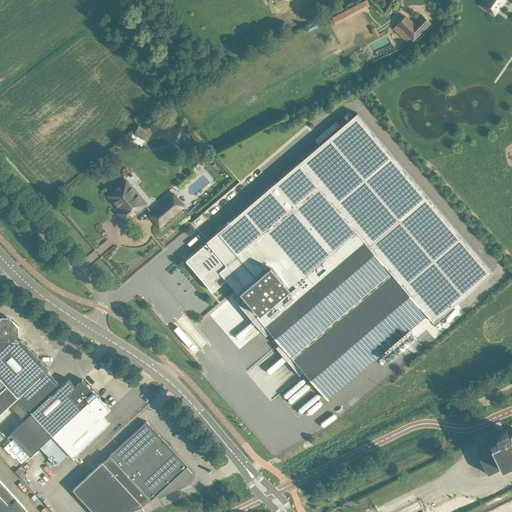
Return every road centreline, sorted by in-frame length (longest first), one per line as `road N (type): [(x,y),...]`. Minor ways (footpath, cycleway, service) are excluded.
road 1 (unclassified): [(97,334),(186,393),(246,468)]
road 2 (unclassified): [(97,334),(98,294),(0,185)]
